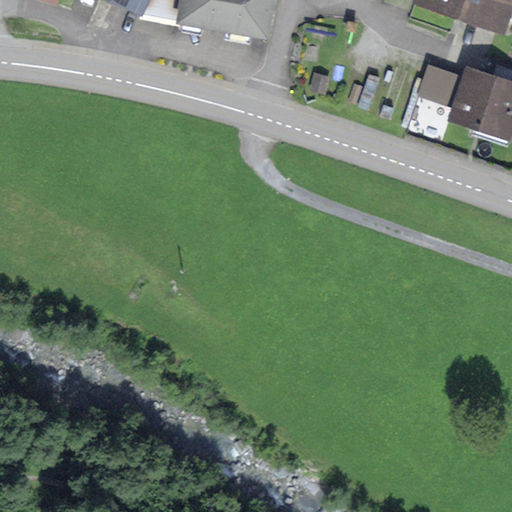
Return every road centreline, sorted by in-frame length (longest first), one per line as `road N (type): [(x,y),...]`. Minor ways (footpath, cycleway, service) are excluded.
road 1 (primary): [(0,63),(205,101),(511,203)]
road 2 (track): [(125,511),(91,495),(60,499),(0,464)]
